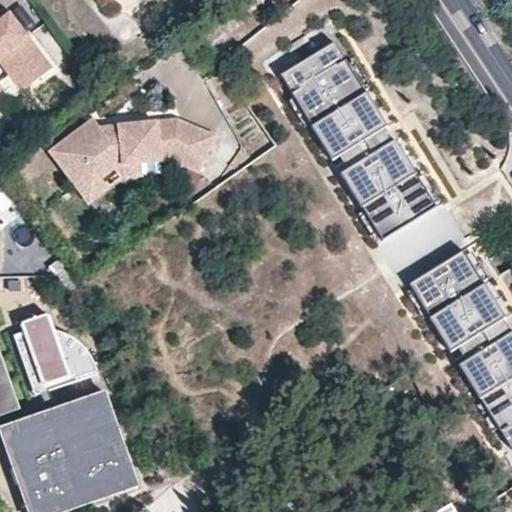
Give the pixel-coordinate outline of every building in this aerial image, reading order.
[(52,67),(6,6),(0,10),(0,60),(23,90),(52,67)] [(338,45),(283,79),(384,240),(439,206),(338,45)] [(216,140),(179,127),(125,129),(117,129),(117,138),(106,139),(99,130),(92,121),(50,155),(77,188),(90,204),(105,191),(97,181),(116,165),(153,164),(168,164),(203,176),(216,140)] [(117,138),(117,129),(99,130),(106,139),(117,138)] [(511,323),(466,249),(413,281),(511,442),(511,323)] [(59,332),(55,331),(49,315),(24,324),(27,333),(16,337),(35,391),(71,378),(73,384),(101,374),(98,368),(95,361),(91,355),(87,349),(81,344),(75,339),(70,336),(65,334),(59,332)] [(0,418),(21,411),(0,350),(0,418)] [(37,397),(73,384),(71,378),(35,391),(37,397)] [(62,511),(141,484),(107,393),(3,431),(16,468),(31,511),(62,511)]
